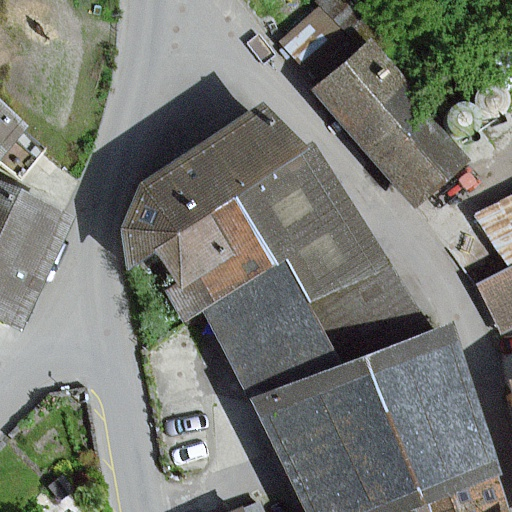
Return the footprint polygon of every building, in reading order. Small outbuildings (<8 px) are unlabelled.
[(295,41),(340,60),(355,22),(311,3),(295,41)] [(474,161),(372,43),(317,91),(418,209),(474,161)] [(385,261),(317,145),(304,152),(269,102),(204,145),(146,184),(125,229),(129,261),(158,244),(181,284),(170,291),(187,319),(204,309),(255,395),(288,463),(310,511),(511,511),(500,476),(449,327),(429,335),(385,261)] [(0,317),(19,326),(71,216),(0,182),(0,160),(20,178),(31,165),(44,149),(23,131),(27,126),(0,103),(0,317)] [(511,190),(466,213),(498,277),(511,270),(511,190)] [(511,270),(498,277),(486,282),(501,321),(511,316),(511,270)]
